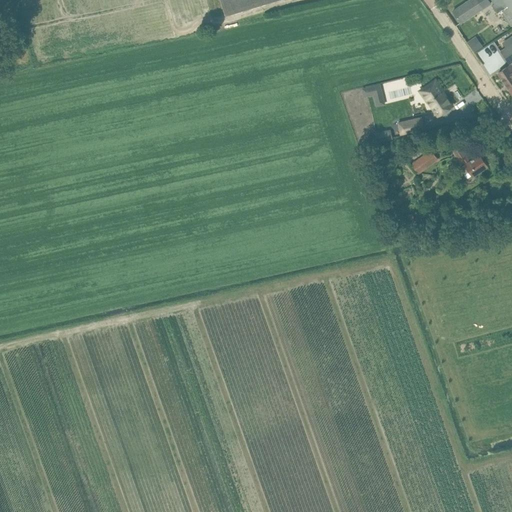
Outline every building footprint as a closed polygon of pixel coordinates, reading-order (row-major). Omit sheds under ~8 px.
[(220,0),(226,16),(277,0),(220,0)] [(490,4),(488,0),(469,0),(453,11),(461,23),(490,4)] [(497,14),(499,12),(508,6),(511,12),(511,0),(492,0),(494,4),(492,6),(497,14)] [(472,38),(467,41),(474,52),(479,48),(472,38)] [(511,43),(509,45),(500,51),(509,63),(511,61),(511,43)] [(511,67),(510,64),(506,67),(498,73),(511,93),(511,67)] [(435,80),(423,88),(431,99),(428,100),(438,115),(452,106),(450,104),(451,103),(446,96),(445,97),(442,92),(443,92),(435,80)] [(417,119),(399,123),(401,133),(420,129),(423,128),(421,118),(417,119)] [(459,145),(452,150),(460,162),(462,160),(464,164),(459,168),(467,180),(487,166),(480,155),(470,161),(467,157),(467,156),(459,145)] [(368,152),(369,157),(385,154),(384,149),(368,152)] [(412,163),(419,174),(439,160),(432,149),(412,163)]
